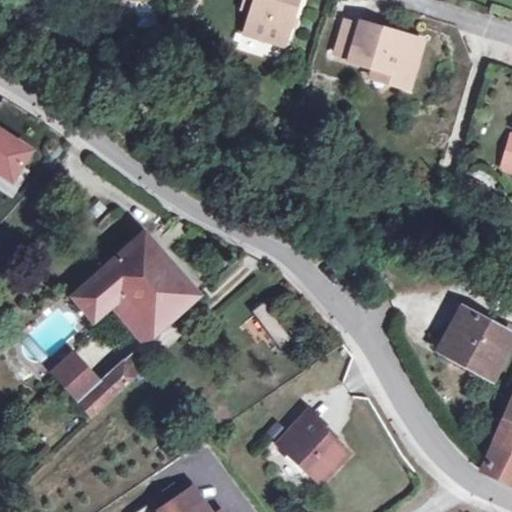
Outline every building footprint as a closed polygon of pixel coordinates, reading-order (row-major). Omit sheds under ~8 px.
[(244,0),(243,6),(251,9),(253,0),(244,0)] [(253,0),(251,9),(244,31),(282,43),(295,0),(253,0)] [(334,57),(348,61),(359,22),(345,18),(334,57)] [(392,32),(359,22),(348,61),(371,68),(389,73),(386,83),(407,89),(420,40),(404,35),(403,37),(392,33),(392,32)] [(369,77),(386,83),(389,73),(371,68),(369,77)] [(29,150),(0,132),(0,172),(11,179),(29,150)] [(511,142),(508,141),(498,170),(511,173),(511,142)] [(197,294),(143,234),(74,296),(94,318),(119,297),(151,335),(197,294)] [(381,293),(372,282),(362,289),(372,300),(381,293)] [(511,336),(511,334),(464,308),(441,348),(490,376),(511,336)] [(135,351),(121,362),(134,377),(147,364),(135,351)] [(91,417),(110,399),(98,384),(71,353),(50,371),(91,417)] [(134,377),(121,362),(98,384),(110,399),(134,377)] [(511,401),(494,444),(511,452),(511,401)] [(320,423),(303,409),(272,443),(316,482),(344,451),(317,427),(320,423)] [(511,452),(494,444),(483,470),(511,483),(511,452)] [(150,499),(158,510),(179,496),(171,484),(150,499)] [(199,511),(194,505),(185,492),(179,496),(158,510),(155,511),(199,511)] [(207,511),(199,501),(194,505),(199,511),(207,511)]
